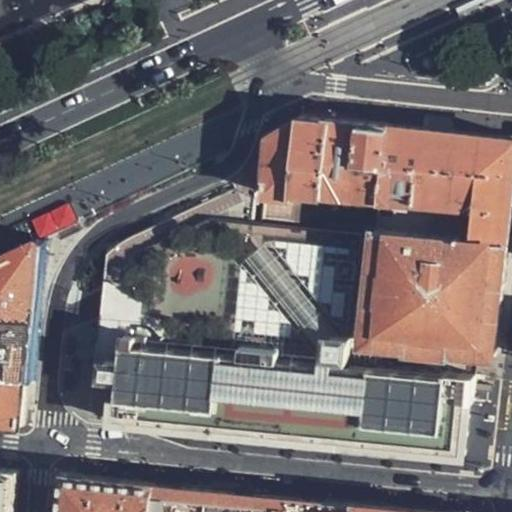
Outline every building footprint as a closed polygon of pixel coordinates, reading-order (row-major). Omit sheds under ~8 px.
[(511,35),(484,65),(497,76),(511,61),(511,35)] [(378,228),(510,241),(511,225),(511,221),(511,137),(340,119),(302,115),(271,131),(261,216),(378,228)] [(258,172),(110,247),(106,288),(97,377),(118,380),(114,416),(155,421),(315,437),(464,453),(471,401),(473,401),(476,372),(445,369),(444,372),(347,360),(361,233),(253,221),(254,215),(258,172)] [(504,306),(510,241),(378,228),(366,339),(412,344),(413,348),(455,353),(457,349),(478,352),(499,354),(504,306)] [(0,258),(0,374),(30,377),(37,300),(42,239),(0,258)] [(0,374),(0,421),(26,424),(30,377),(0,374)] [(0,466),(0,511),(17,511),(22,469),(0,466)] [(153,511),(157,483),(147,482),(141,481),(134,481),(66,474),(62,511),(153,511)] [(291,511),(293,496),(246,492),(157,483),(153,511),(291,511)] [(309,498),(293,496),(291,511),(326,511),(328,500),(309,498)] [(326,511),(449,511),(403,507),(328,500),(326,511)]
